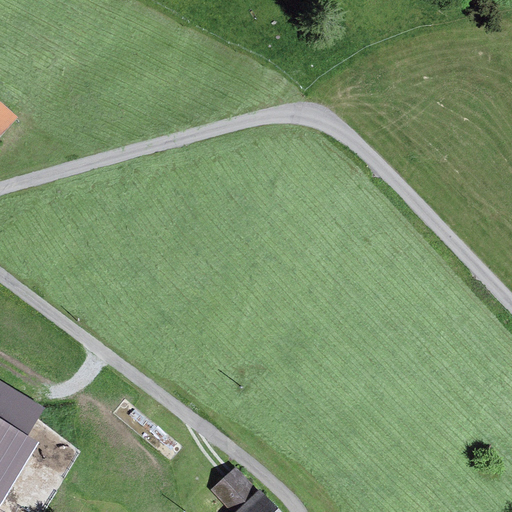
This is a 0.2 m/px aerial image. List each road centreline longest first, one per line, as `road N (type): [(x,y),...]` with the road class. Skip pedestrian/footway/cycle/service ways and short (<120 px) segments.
road 1 (track): [(511,307),(352,143),(319,120),(260,120),(0,190)]
road 2 (track): [(0,275),(215,437),(297,511)]
